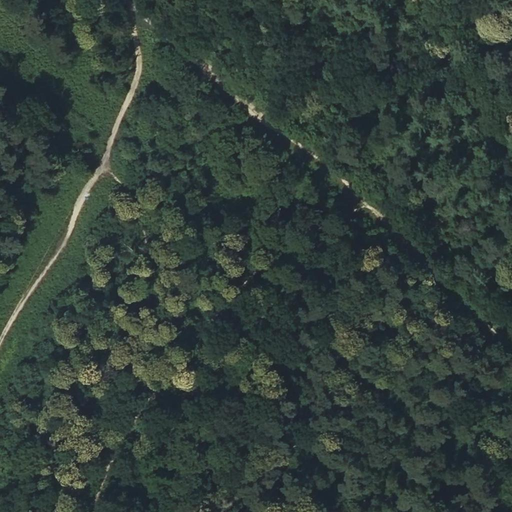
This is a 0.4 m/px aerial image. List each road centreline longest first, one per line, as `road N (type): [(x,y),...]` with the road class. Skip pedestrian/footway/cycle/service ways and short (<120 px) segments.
road 1 (track): [(353,195),(201,333),(135,415),(88,511)]
road 2 (track): [(128,8),(137,53),(130,95),(101,168),(0,345)]
road 3 (track): [(128,8),(353,195)]
road 4 (track): [(353,195),(511,330)]
road 5 (track): [(408,0),(511,154)]
